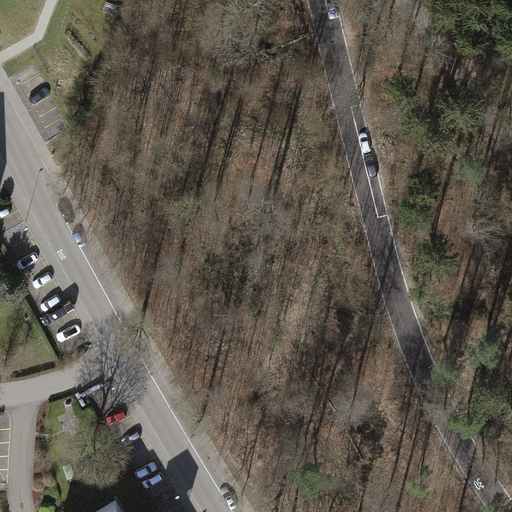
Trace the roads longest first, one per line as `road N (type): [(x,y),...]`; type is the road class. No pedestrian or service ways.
road 1 (residential): [(503,511),(421,366),(325,0)]
road 2 (residential): [(224,511),(0,116)]
road 3 (track): [(511,154),(419,10)]
